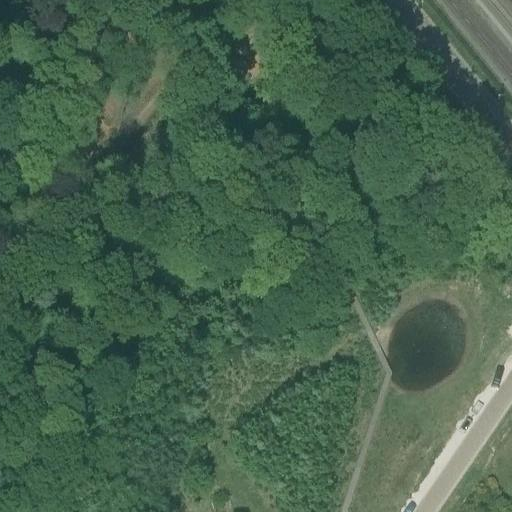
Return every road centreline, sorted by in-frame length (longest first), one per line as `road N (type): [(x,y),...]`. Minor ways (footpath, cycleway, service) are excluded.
road 1 (tertiary): [(511,147),(391,0)]
road 2 (unclassified): [(424,511),(511,384)]
